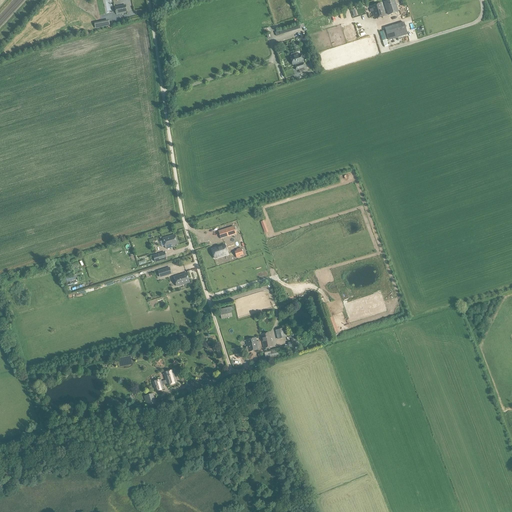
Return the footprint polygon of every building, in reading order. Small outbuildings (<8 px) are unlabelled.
[(392,0),(385,2),(389,15),(398,12),(394,0),(392,0)] [(372,12),(375,19),(385,16),(381,3),(371,7),(371,9),(370,9),(371,12),(372,12)] [(125,5),(115,7),(116,14),(126,11),(125,5)] [(350,11),(352,17),(363,14),(361,8),(350,11)] [(385,28),(388,40),(388,41),(408,35),(404,22),(385,28)] [(300,24),(279,31),(280,35),(301,28),(300,24)] [(303,61),(301,54),(290,57),(293,65),(295,64),(295,65),(298,64),(298,65),(303,63),(302,62),(303,61)] [(295,65),(295,66),(296,70),(299,69),(300,72),(305,70),(303,63),(298,65),(298,64),(295,65)] [(234,227),(219,232),(221,239),(223,238),(223,237),(228,236),(236,234),(234,227)] [(163,239),(166,248),(167,248),(167,249),(171,248),(171,247),(178,244),(175,235),(163,239)] [(225,245),(212,249),(215,259),(228,254),(225,245)] [(235,252),(237,258),(240,257),(240,256),(243,255),(241,248),(237,250),(237,251),(235,252)] [(153,256),(156,263),(167,259),(165,252),(153,256)] [(170,267),(158,271),(160,278),(172,274),(170,267)] [(190,283),(187,273),(174,277),(177,287),(190,283)] [(230,307),(220,309),(221,315),(232,313),(230,307)] [(147,310),(132,313),(139,337),(153,333),(147,310)] [(276,330),(278,339),(288,337),(286,328),(276,330)] [(262,339),(264,348),(272,347),(270,337),(269,333),(262,334),(263,339),(262,339)] [(245,348),(246,353),(258,350),(256,338),(247,340),(249,347),(245,348)] [(265,353),(266,359),(271,358),(271,359),(278,357),(278,356),(285,354),(284,349),(265,353)] [(153,382),(156,392),(164,389),(162,385),(167,384),(168,386),(177,383),(173,370),(164,373),(166,380),(162,382),(161,380),(153,382)] [(144,397),(147,406),(156,404),(153,394),(144,397)]
